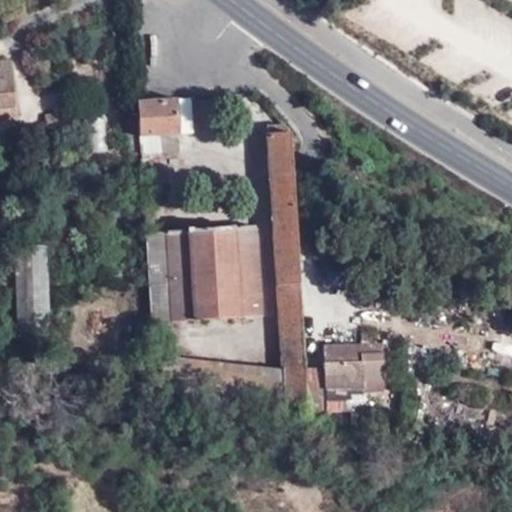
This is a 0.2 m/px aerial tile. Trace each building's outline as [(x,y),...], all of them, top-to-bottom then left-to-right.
[(0,117),(14,117),(10,59),(0,59),(0,117)] [(133,97),(136,149),(177,148),(175,95),(133,97)] [(78,119),(76,105),(47,107),(48,122),(78,119)] [(89,105),(76,105),(78,119),(91,118),(89,105)] [(284,416),(311,419),(310,414),(306,360),(287,129),(264,134),(281,371),(284,416)] [(141,229),(146,322),(260,315),(254,224),(141,229)] [(50,245),(18,245),(20,335),(52,337),(50,245)] [(323,344),(324,359),(326,401),(350,400),(363,399),(363,391),(383,392),(380,344),(323,344)] [(306,360),(310,414),(326,413),(326,401),(324,359),(306,360)] [(160,404),(284,416),(281,371),(165,360),(160,404)] [(326,401),(326,413),(351,412),(350,400),(326,401)]
